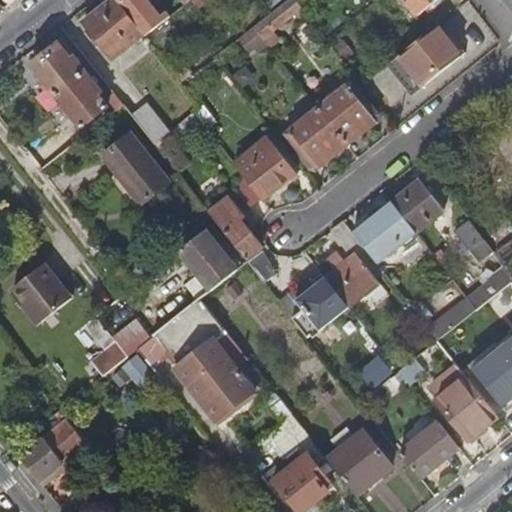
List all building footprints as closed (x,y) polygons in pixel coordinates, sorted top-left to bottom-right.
[(143,36),(115,0),(83,25),(112,61),(143,36)] [(143,0),(114,0),(115,0),(143,36),(145,38),(163,24),(143,0)] [(260,39),(299,7),(293,0),(290,0),(253,30),(260,39)] [(438,0),(401,0),(416,18),(438,0)] [(461,58),(437,27),(398,58),(422,89),(461,58)] [(58,45),(31,67),(81,130),(108,108),(98,95),(103,92),(82,67),(78,70),(58,45)] [(316,110),(347,148),(376,125),(346,86),(316,110)] [(158,109),(142,122),(156,140),(172,128),(158,109)] [(319,170),(347,148),(316,110),(288,132),(319,170)] [(130,134),(103,155),(142,205),(169,184),(130,134)] [(240,174),(261,200),(291,177),(270,151),(240,174)] [(420,182),(392,205),(416,235),(443,215),(420,182)] [(216,223),(244,259),(263,244),(244,219),(246,217),(232,198),(210,215),(216,223)] [(416,235),(392,205),(364,227),(388,258),(416,235)] [(470,252),(485,240),(470,221),(455,234),(470,252)] [(228,259),(206,231),(179,253),(201,280),(228,259)] [(511,274),(511,242),(496,255),(511,274)] [(346,307),(347,308),(379,284),(355,254),(324,279),(346,307)] [(11,288),(40,325),(78,295),(49,258),(11,288)] [(442,339),(511,283),(511,277),(503,266),(430,323),(442,339)] [(346,307),(324,279),(297,301),(318,329),(346,307)] [(224,331),(201,301),(156,336),(179,367),(194,355),(205,369),(186,385),(214,421),(254,390),(214,340),(224,331)] [(511,330),(471,361),(510,413),(511,411),(511,330)] [(104,377),(128,358),(119,347),(96,365),(104,377)] [(194,355),(179,367),(174,370),(186,385),(205,369),(194,355)] [(415,361),(401,371),(410,383),(424,374),(415,361)] [(121,371),(112,379),(120,388),(129,381),(121,371)] [(467,440),(497,417),(465,377),(436,401),(467,440)] [(293,417),(269,436),(287,459),(311,440),(293,417)] [(42,439),(64,466),(87,447),(66,420),(42,439)] [(420,479),(459,446),(440,424),(401,456),(420,479)] [(327,461),(357,499),(391,470),(363,432),(327,461)] [(19,458),(40,485),(64,466),(42,439),(19,458)] [(307,455),(274,482),(298,511),(304,511),(329,493),(323,485),(328,482),(307,455)] [(91,501),(78,485),(68,493),(80,510),(91,501)]
